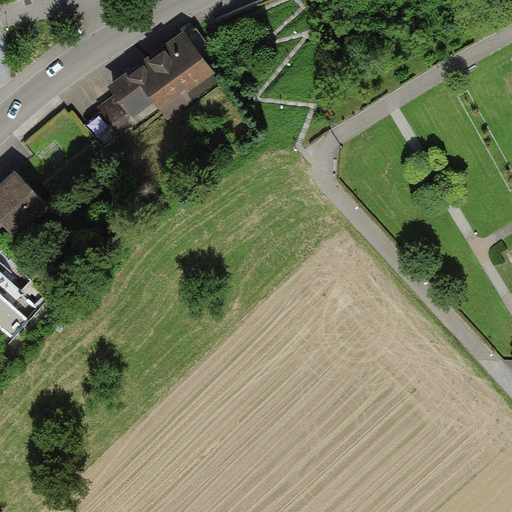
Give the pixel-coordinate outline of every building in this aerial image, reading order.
[(183,32),(108,90),(113,96),(121,107),(123,106),(133,119),(153,104),(167,122),(219,82),(213,74),(215,73),(183,32)] [(98,108),(119,136),(136,123),(133,119),(123,106),(121,107),(113,96),(98,108)] [(68,107),(25,143),(51,174),(94,138),(68,107)] [(47,208),(14,174),(0,187),(0,226),(12,240),(47,208)] [(0,328),(10,337),(47,296),(30,281),(20,291),(0,270),(0,328)]
